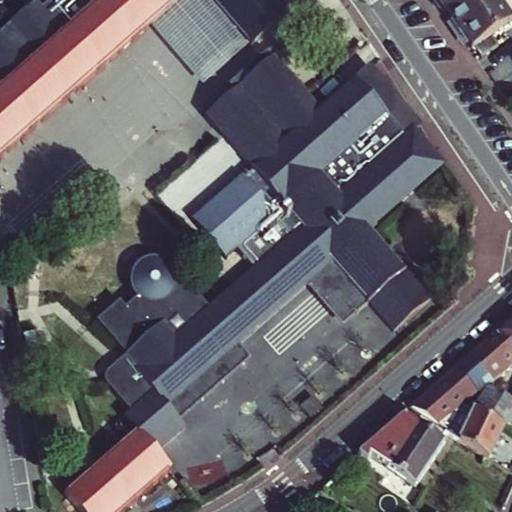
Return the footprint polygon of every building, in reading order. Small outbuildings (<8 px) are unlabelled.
[(0,153),(145,28),(175,0),(204,0),(246,47),(247,48),(286,15),(272,0),(46,0),(40,6),(33,0),(32,0),(0,27),(0,153)] [(246,47),(204,0),(175,0),(145,28),(199,89),(246,47)] [(435,0),(448,19),(473,0),(435,0)] [(511,23),(511,0),(473,0),(448,19),(471,54),(473,52),(480,63),(497,51),(490,40),(511,23)] [(78,511),(118,511),(119,511),(143,490),(168,468),(154,453),(181,429),(174,421),(169,415),(200,387),(194,380),(236,344),(301,287),(330,261),(350,284),(337,295),(354,314),(367,303),(391,330),(427,299),(367,230),(442,163),(412,130),(411,128),(399,115),(394,109),(399,106),(400,105),(368,68),(317,113),(270,60),(252,77),(239,88),(234,82),(228,88),(233,93),(204,118),(250,171),(249,172),(251,174),(243,180),(241,178),(191,222),(226,261),(236,251),(253,270),(208,308),(170,266),(167,263),(163,261),(159,259),(154,258),(149,258),(145,259),(140,262),(137,264),(134,268),(132,272),(130,276),(130,281),(130,285),(131,290),(133,294),(136,297),(124,308),(118,301),(95,321),(126,356),(103,377),(103,382),(131,414),(124,419),(136,433),(112,455),(88,475),(64,496),(78,511)] [(234,82),(239,88),(252,77),(246,70),(233,81),(234,82)] [(411,128),(412,130),(418,125),(400,105),(399,106),(394,109),(399,115),(411,128)] [(330,261),(301,287),(339,328),(354,314),(337,295),(350,284),(330,261)] [(511,317),(408,409),(443,432),(446,433),(462,402),(511,362),(511,317)] [(200,387),(169,415),(174,421),(247,357),(236,344),(194,380),(200,387)] [(472,408),(502,427),(511,433),(511,402),(483,386),(472,408)] [(457,440),(487,459),(502,427),(472,408),(457,440)] [(408,409),(357,455),(366,460),(369,456),(415,485),(444,440),(440,438),(443,432),(408,409)]
